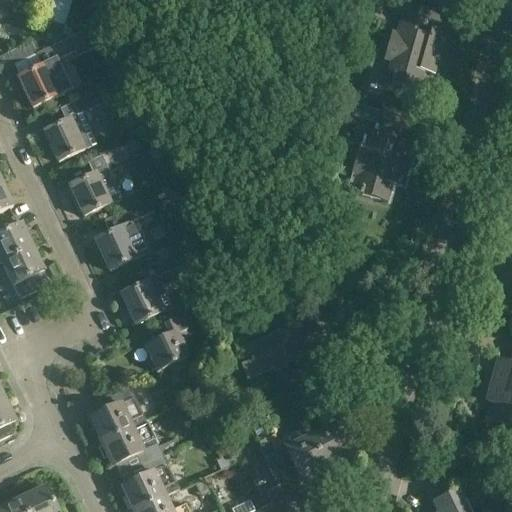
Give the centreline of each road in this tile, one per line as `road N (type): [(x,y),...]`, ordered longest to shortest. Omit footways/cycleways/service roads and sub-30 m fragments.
road 1 (residential): [(370,511),(511,1)]
road 2 (residential): [(60,439),(28,377),(36,350),(82,327),(86,303),(0,116)]
